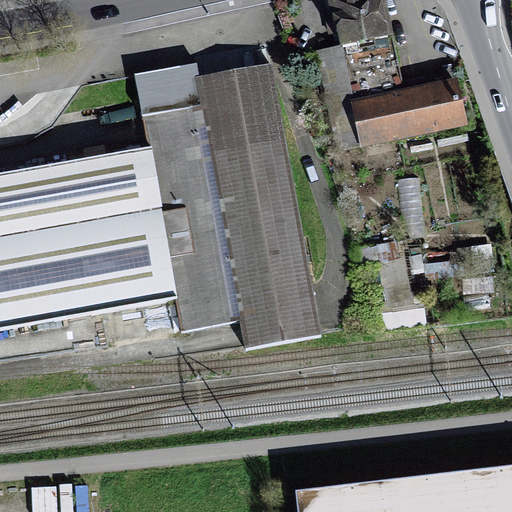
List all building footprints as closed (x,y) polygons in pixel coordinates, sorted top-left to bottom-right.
[(335,45),(385,33),(376,0),(340,0),(335,1),(325,4),(335,45)] [(385,33),(335,45),(321,48),(343,139),(460,110),(452,76),(399,89),(385,33)] [(134,80),(147,154),(174,301),(180,334),(239,323),(242,340),(244,349),(316,336),(268,72),(195,85),(193,70),(134,80)] [(0,332),(174,301),(147,154),(0,180),(0,332)] [(511,511),(511,468),(300,496),(302,511),(511,511)]
